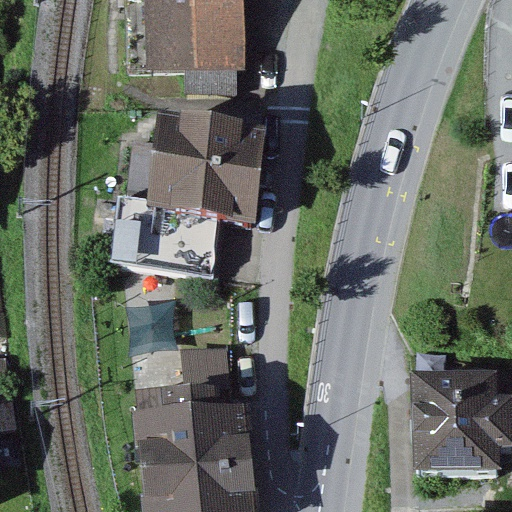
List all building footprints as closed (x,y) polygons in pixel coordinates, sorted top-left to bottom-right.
[(138,0),(140,72),(239,70),(237,0),(138,0)] [(261,126),(169,113),(155,208),(124,203),(116,262),(208,275),(215,223),(246,227),(261,126)] [(494,375),(418,378),(421,465),(498,462),(497,442),(511,441),(511,438),(510,400),(495,400),(494,375)] [(10,396),(0,397),(0,474),(2,487),(22,484),(10,396)] [(171,414),(140,416),(148,511),(250,511),(244,437),(217,439),(215,419),(172,423),(171,414)]
